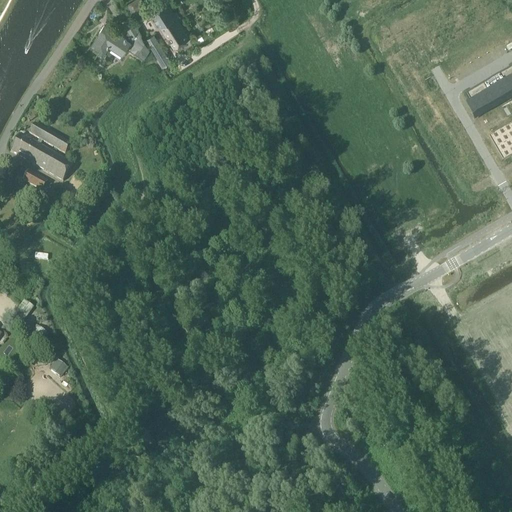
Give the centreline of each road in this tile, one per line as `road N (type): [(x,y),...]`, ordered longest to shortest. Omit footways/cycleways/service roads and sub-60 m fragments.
road 1 (unclassified): [(511,228),(381,303),(357,333),(325,432),(369,470),(397,511)]
road 2 (residential): [(0,149),(93,0)]
road 3 (trunk): [(425,0),(511,143)]
